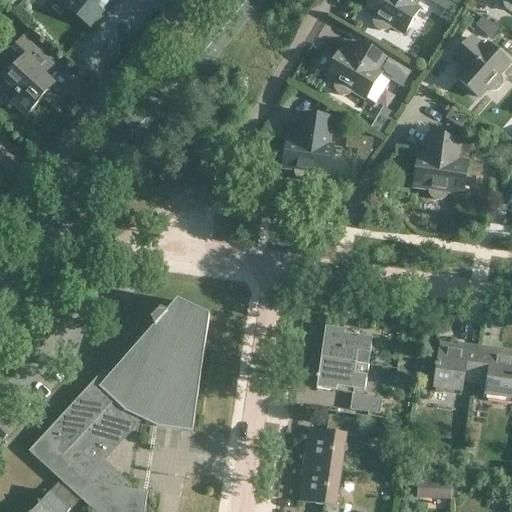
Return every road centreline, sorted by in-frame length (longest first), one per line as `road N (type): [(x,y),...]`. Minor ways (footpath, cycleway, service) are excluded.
road 1 (secondary): [(0,268),(245,0)]
road 2 (residential): [(167,250),(325,0)]
road 3 (residential): [(196,0),(0,220)]
road 4 (residential): [(243,511),(268,265)]
road 5 (residential): [(511,298),(268,265)]
road 6 (unclassified): [(167,250),(137,256),(0,405)]
